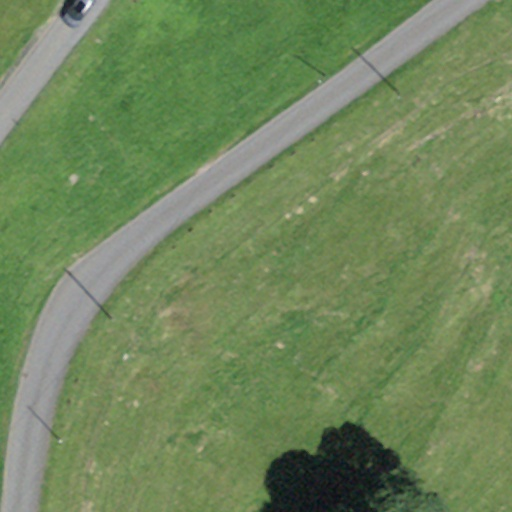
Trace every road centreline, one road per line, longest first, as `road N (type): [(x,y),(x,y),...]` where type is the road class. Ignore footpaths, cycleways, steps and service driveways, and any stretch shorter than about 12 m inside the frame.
road 1 (unclassified): [(17,511),(60,328),(132,232),(474,0)]
road 2 (unclassified): [(74,0),(0,104)]
